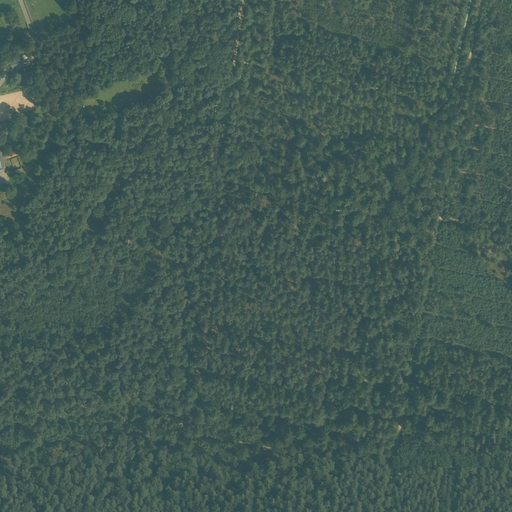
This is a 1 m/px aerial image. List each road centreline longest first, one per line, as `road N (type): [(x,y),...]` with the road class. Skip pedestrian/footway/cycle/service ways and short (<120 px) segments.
road 1 (track): [(0,378),(188,344),(365,379)]
road 2 (track): [(216,184),(167,511)]
road 3 (track): [(234,59),(461,103)]
road 4 (unknown): [(216,184),(384,218),(439,219)]
road 5 (track): [(481,0),(439,219)]
road 6 (track): [(439,219),(403,434)]
road 7 (track): [(180,428),(393,469)]
road 8 (track): [(243,0),(216,184)]
road 9 (unknown): [(403,434),(379,437),(335,463),(325,511)]
road 10 (track): [(392,476),(511,473)]
